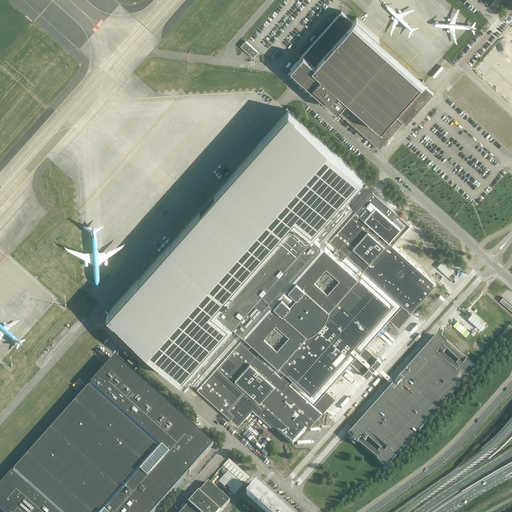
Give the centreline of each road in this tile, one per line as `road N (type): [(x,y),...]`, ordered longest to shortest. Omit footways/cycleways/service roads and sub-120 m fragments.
road 1 (residential): [(286,488),(489,261)]
road 2 (unclassified): [(369,511),(441,459),(511,383)]
road 3 (residential): [(104,325),(233,440)]
road 4 (unclassified): [(379,162),(489,261)]
road 5 (unclassified): [(104,325),(82,327),(0,420)]
road 6 (unclassified): [(275,70),(379,162)]
